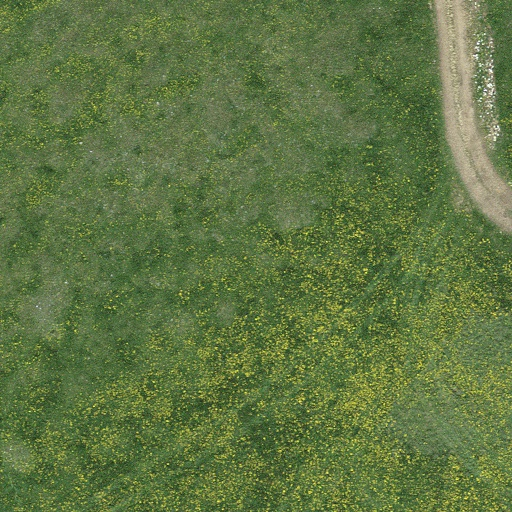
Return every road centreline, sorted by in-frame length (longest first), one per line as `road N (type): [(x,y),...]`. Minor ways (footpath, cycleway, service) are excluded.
road 1 (track): [(444,0),(478,199)]
road 2 (track): [(478,199),(511,347)]
